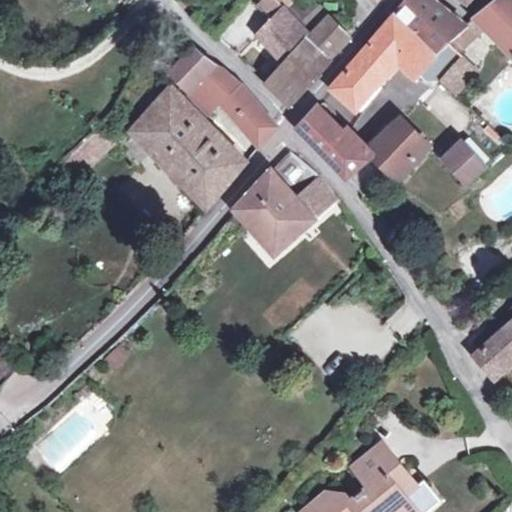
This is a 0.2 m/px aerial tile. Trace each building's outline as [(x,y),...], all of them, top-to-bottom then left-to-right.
[(257,0),(253,5),(269,20),(256,34),(266,43),(285,62),(299,47),(308,36),(273,0),(257,0)] [(434,0),(404,0),(395,10),(436,50),(446,41),(466,24),(440,4),(434,0)] [(511,0),(494,0),(475,16),(484,26),(511,54),(511,0)] [(326,16),(315,4),(298,21),(311,33),(326,16)] [(311,33),(308,36),(299,47),(320,66),(347,37),(342,32),(348,24),(333,9),(326,16),(311,33)] [(433,53),(392,14),(331,86),(355,107),(397,60),(414,76),(433,53)] [(475,16),(466,24),(446,41),(457,52),(484,26),(475,16)] [(266,43),(256,34),(234,55),(246,65),(266,43)] [(194,44),(170,70),(208,113),(219,102),(260,144),(276,125),(245,89),(194,44)] [(299,47),(285,62),(306,82),(320,66),(299,47)] [(422,74),(433,81),(447,60),(436,53),(422,74)] [(461,55),(446,71),(460,85),(476,69),(461,55)] [(306,82),(285,62),(266,83),(288,104),(306,82)] [(150,111),(132,131),(207,207),(246,160),(171,84),(148,110),(150,111)] [(426,102),(458,129),(471,114),(438,87),(426,102)] [(316,107),(297,127),(346,178),(372,156),(397,179),(426,144),(400,120),(367,149),(348,128),(343,133),(316,107)] [(102,120),(96,113),(86,121),(93,128),(102,120)] [(463,141),(443,160),(467,183),(487,165),(463,141)] [(295,181),(305,171),(289,154),(279,165),(295,181)] [(271,167),(234,205),(237,207),(277,252),(317,217),(313,213),(337,192),(318,173),(297,195),(271,167)] [(511,317),(473,353),(492,375),(511,355),(511,317)] [(0,383),(20,364),(0,345),(0,383)] [(93,385),(87,378),(76,387),(82,394),(93,385)] [(350,499),(352,500),(346,505),(341,499),(318,497),(300,511),(408,511),(383,481),(386,479),(384,476),(393,469),(375,448),(347,470),(364,490),(359,494),(358,492),(350,499)]
